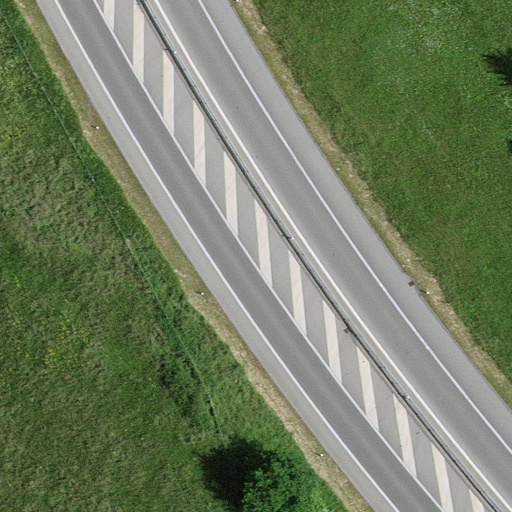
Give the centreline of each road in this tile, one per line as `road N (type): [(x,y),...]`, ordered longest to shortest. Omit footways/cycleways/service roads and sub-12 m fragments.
road 1 (motorway): [(75,0),(248,286),(422,511)]
road 2 (motorway): [(511,480),(356,282),(178,0)]
